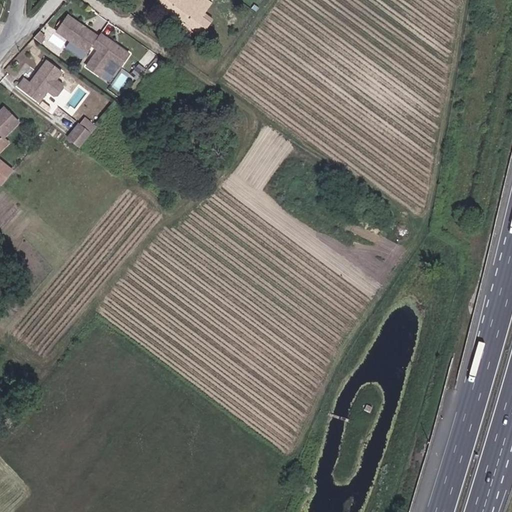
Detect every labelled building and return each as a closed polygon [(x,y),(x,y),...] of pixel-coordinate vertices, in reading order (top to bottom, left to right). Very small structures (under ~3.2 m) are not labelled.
[(165,0),(182,13),(191,1),(190,0),(165,0)] [(182,13),(200,27),(209,15),(202,9),(209,0),(190,0),(191,1),(182,13)] [(81,59),(88,65),(107,42),(105,41),(106,39),(94,30),(93,31),(63,8),(51,23),(82,46),(86,39),(92,44),(81,59)] [(50,42),(56,35),(49,30),(43,37),(50,42)] [(107,42),(88,65),(95,69),(104,56),(113,63),(122,50),(113,44),(111,44),(107,42)] [(56,75),(62,66),(47,55),(30,76),(24,72),(19,79),(40,95),(47,85),(54,90),(58,90),(63,82),(63,79),(56,75)] [(124,69),(132,76),(141,65),(132,59),(124,69)] [(0,139),(4,135),(0,131),(16,115),(0,100),(0,139)] [(80,117),(69,132),(80,141),(92,127),(80,117)] [(0,155),(0,179),(0,180),(12,166),(0,155)]
